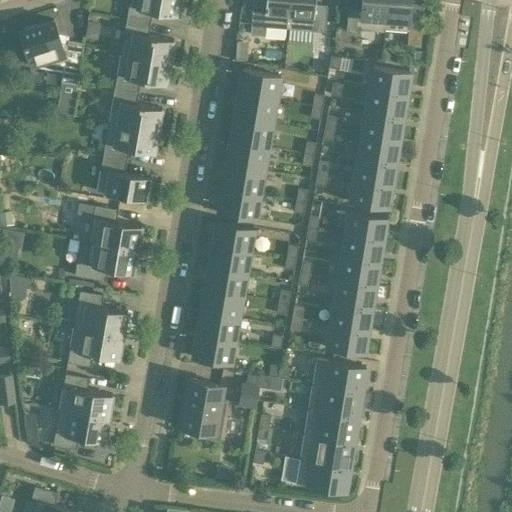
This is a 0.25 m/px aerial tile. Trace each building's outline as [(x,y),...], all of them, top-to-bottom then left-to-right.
[(128,0),(126,18),(149,22),(151,10),(177,14),(179,0),(128,0)] [(264,26),(287,28),(289,0),(251,0),(249,33),(264,34),(264,26)] [(289,0),(287,28),(324,31),(326,4),(314,3),(314,0),(289,0)] [(359,28),(383,30),(385,0),(360,0),(360,9),(347,8),(345,31),(358,32),(359,28)] [(385,0),(383,30),(384,30),(384,28),(408,30),(406,44),(419,45),(422,13),(409,13),(410,0),(385,0)] [(76,83),(83,41),(67,39),(66,43),(61,42),(53,18),(18,29),(18,30),(29,64),(31,64),(62,70),(60,80),(76,83)] [(126,18),(120,52),(169,61),(173,39),(147,34),(149,22),(126,18)] [(414,50),(413,61),(424,62),(425,51),(414,50)] [(120,52),(114,87),(137,91),(139,78),(165,83),(169,61),(120,52)] [(328,67),(338,69),(340,57),(330,55),(328,67)] [(372,64),(368,87),(406,93),(409,70),(372,64)] [(238,92),(275,98),(279,74),(242,67),(241,72),(239,79),(240,79),(238,92)] [(330,93),(339,95),(341,83),(332,81),(330,93)] [(114,87),(108,121),(157,129),(161,107),(135,103),(137,91),(114,87)] [(406,93),(368,87),(364,110),(402,116),(406,93)] [(238,92),(234,115),(271,122),(275,98),(238,92)] [(313,93),(311,104),(321,106),(323,94),(313,93)] [(321,106),(311,104),(310,116),(319,118),(321,106)] [(402,116),(364,110),(361,132),(398,138),(402,116)] [(326,114),(324,126),(334,128),(336,116),(326,114)] [(232,127),(230,139),(267,146),(271,122),(234,115),(233,117),(231,127),(232,127)] [(108,121),(102,155),(125,159),(128,147),(154,152),(157,129),(108,121)] [(334,128),(324,126),(322,138),(332,140),(334,128)] [(398,138),(361,132),(357,155),(394,161),(398,138)] [(230,139),(225,163),(263,169),(267,146),(230,139)] [(303,152),(313,154),(315,142),(305,140),(303,152)] [(311,165),(313,154),(303,152),(301,164),(311,165)] [(123,171),(125,159),(102,155),(96,190),(145,199),(149,176),(123,171)] [(394,161),(357,155),(353,177),(391,183),(394,161)] [(318,159),(316,171),(326,173),(328,161),(318,159)] [(222,185),(221,186),(259,193),(263,169),(225,163),(223,175),(221,185),(222,185)] [(326,173),(316,171),(314,183),(324,185),(326,173)] [(391,183),(353,177),(349,201),(387,207),(391,183)] [(255,217),(259,193),(221,186),(217,211),(255,217)] [(298,187),(296,199),(305,201),(307,189),(298,187)] [(305,201),(296,199),(293,211),(303,213),(305,201)] [(87,240),(137,248),(141,225),(115,220),(117,208),(93,204),(87,239),(87,240)] [(348,209),(344,233),(382,239),(386,215),(348,209)] [(10,211),(0,211),(0,222),(0,224),(12,223),(10,211)] [(309,215),(307,226),(316,228),(318,216),(309,215)] [(216,219),(212,243),(249,249),(253,226),(216,219)] [(316,228),(307,226),(305,238),(314,240),(316,228)] [(382,239),(344,233),(341,255),(378,261),(382,239)] [(87,240),(87,239),(79,238),(79,239),(81,240),(77,261),(76,260),(73,274),(105,280),(107,267),(133,272),(137,248),(87,240)] [(249,249),(212,243),(208,265),(245,272),(249,249)] [(288,244),(286,256),(296,257),(298,245),(288,244)] [(378,261),(341,255),(337,278),(374,284),(378,261)] [(296,257),(286,256),(284,267),(294,269),(296,257)] [(301,259),(299,271),(309,273),(311,261),(301,259)] [(208,265),(204,288),(241,294),(245,272),(208,265)] [(309,273),(299,271),(297,283),(307,285),(309,273)] [(10,289),(25,292),(28,277),(13,274),(10,289)] [(374,284),(337,278),(333,300),(371,306),(374,284)] [(241,294),(204,288),(200,310),(237,317),(241,294)] [(72,325),(122,334),(126,311),(100,306),(102,294),(79,289),(72,325)] [(280,289),(278,301),(288,302),(290,290),(280,289)] [(371,306),(333,300),(329,323),(367,329),(371,306)] [(288,302),(278,301),(276,312),(286,314),(288,302)] [(293,304),(291,316),(301,318),(303,306),(293,304)] [(237,317),(200,310),(196,333),(234,339),(237,317)] [(301,318),(291,316),(289,328),(299,330),(301,318)] [(367,329),(329,323),(326,346),(363,352),(367,329)] [(118,357),(122,334),(72,325),(66,361),(90,365),(92,353),(118,357)] [(230,362),(234,339),(196,333),(192,356),(230,362)] [(271,345),(281,347),(283,335),(273,334),(271,345)] [(8,346),(0,347),(0,361),(10,360),(8,346)] [(316,357),(311,382),(361,391),(365,365),(327,359),(316,357)] [(268,374),(278,376),(280,364),(270,362),(268,374)] [(280,364),(278,376),(288,378),(290,366),(280,364)] [(58,408),(108,417),(112,393),(86,389),(88,376),(64,372),(58,408)] [(0,403),(15,401),(11,373),(0,374),(0,403)] [(259,385),(268,387),(270,375),(261,373),(259,385)] [(180,426),(194,428),(193,434),(218,439),(222,416),(216,415),(222,383),(188,378),(180,426)] [(241,382),(238,403),(255,406),(259,385),(241,382)] [(361,391),(311,382),(307,407),(357,415),(361,391)] [(357,415),(307,407),(303,432),(352,440),(357,415)] [(104,440),(108,417),(58,408),(52,444),(76,448),(78,436),(104,440)] [(260,412),(258,424),(268,426),(270,414),(260,412)] [(268,426),(258,424),(256,436),(266,438),(268,426)] [(37,438),(38,438),(36,426),(24,427),(26,443),(38,447),(37,438)] [(352,440),(303,432),(299,457),(348,465),(352,440)] [(254,450),(252,461),(262,463),(264,451),(254,450)] [(348,465),(299,457),(295,482),(344,491),(348,465)] [(36,499),(32,511),(85,511),(54,503),(57,492),(34,485),(30,497),(36,499)]
